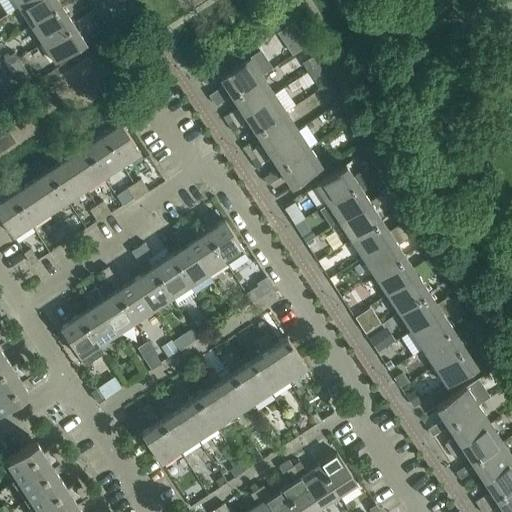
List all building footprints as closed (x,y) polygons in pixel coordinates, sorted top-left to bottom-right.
[(28,0),(19,6),(31,24),(61,5),(58,0),(28,0)] [(61,5),(31,24),(43,43),(73,23),(61,5)] [(293,22),(278,32),(293,55),(308,45),(293,22)] [(73,23),(43,43),(55,61),(85,42),(73,23)] [(3,59),(7,66),(18,59),(14,52),(3,59)] [(219,76),(232,95),(262,75),(250,56),(219,76)] [(313,58),(303,64),(307,70),(317,64),(313,58)] [(18,59),(7,66),(12,72),(23,65),(18,59)] [(319,64),(308,71),(313,78),(323,72),(319,64)] [(262,75),(232,95),(239,106),(228,113),(233,120),(274,93),(262,75)] [(331,82),(324,87),(335,104),(342,100),(331,82)] [(216,105),(227,98),(222,91),(211,99),(216,105)] [(274,93),(233,120),(237,127),(248,120),(255,131),(286,111),(274,93)] [(286,111),(255,131),(263,142),(252,149),(256,156),(297,129),(286,111)] [(348,114),(339,120),(345,129),(355,123),(348,114)] [(120,122),(102,134),(121,164),(140,152),(120,122)] [(297,129),(256,156),(261,163),(272,156),(279,167),(309,147),(297,129)] [(102,134),(84,146),(103,176),(121,164),(102,134)] [(84,146),(65,158),(85,188),(103,176),(84,146)] [(309,147),(279,167),(291,186),(321,166),(309,147)] [(65,158),(47,169),(67,200),(85,188),(65,158)] [(315,184),(328,203),(358,183),(363,180),(374,173),(369,166),(353,176),(345,164),(315,184)] [(47,169),(29,181),(49,211),(67,200),(47,169)] [(278,177),(274,170),(263,177),(267,184),(278,177)] [(374,173),(363,180),(367,187),(378,179),(374,173)] [(141,179),(134,183),(141,194),(148,190),(141,179)] [(29,181),(11,193),(31,223),(49,211),(29,181)] [(141,194),(134,183),(127,187),(134,198),(141,194)] [(328,203),(319,208),(331,226),(339,221),(370,201),(358,183),(328,203)] [(31,223),(11,193),(0,200),(0,216),(12,236),(31,223)] [(381,194),(370,201),(339,221),(351,239),(381,219),(374,208),(385,201),(381,194)] [(103,200),(96,205),(104,216),(110,211),(103,200)] [(104,216),(96,205),(90,209),(97,220),(104,216)] [(224,218),(205,231),(225,261),(244,249),(224,218)] [(381,219),(351,239),(363,257),(404,230),(400,223),(389,231),(381,219)] [(67,224),(60,229),(67,240),(74,235),(67,224)] [(187,227),(180,232),(207,273),(225,261),(205,231),(194,238),(187,227)] [(67,240),(60,229),(53,233),(61,244),(67,240)] [(310,230),(301,236),(305,242),(315,236),(310,230)] [(404,230),(363,257),(375,276),(405,256),(398,244),(409,237),(404,230)] [(181,247),(169,254),(189,285),(207,273),(180,232),(173,236),(181,247)] [(144,242),(138,247),(145,258),(152,253),(144,242)] [(145,258),(138,247),(131,251),(138,262),(145,258)] [(23,253),(31,264),(37,259),(30,248),(23,253)] [(169,254),(151,266),(171,297),(189,285),(169,254)] [(405,256),(375,276),(387,294),(428,267),(424,260),(413,267),(405,256)] [(101,270),(109,281),(115,277),(108,266),(101,270)] [(151,266),(133,278),(152,309),(171,297),(151,266)] [(428,267),(387,294),(399,312),(429,292),(422,281),(433,273),(428,267)] [(133,278),(115,290),(134,320),(152,309),(133,278)] [(256,283),(264,294),(270,289),(263,278),(256,283)] [(96,287),(89,291),(116,332),(134,320),(115,290),(103,298),(96,287)] [(90,307),(78,314),(98,344),(116,332),(89,291),(83,296),(90,307)] [(429,292),(399,312),(411,330),(452,303),(447,296),(436,303),(429,292)] [(452,303),(411,330),(422,348),(453,328),(445,317),(456,310),(452,303)] [(98,344),(78,314),(60,326),(85,365),(104,353),(98,344)] [(453,328),(422,348),(434,366),(465,346),(453,328)] [(4,329),(0,331),(0,357),(5,354),(0,346),(0,342),(9,337),(4,329)] [(465,337),(469,343),(480,336),(476,329),(465,337)] [(380,330),(368,338),(377,352),(389,344),(380,330)] [(267,333),(261,337),(288,379),(306,366),(286,336),(274,344),(267,333)] [(485,343),(480,336),(469,343),(465,346),(434,366),(447,385),(477,365),(472,357),(477,353),(474,350),(485,343)] [(261,353),(250,360),(270,390),(288,379),(261,337),(254,342),(261,353)] [(171,340),(161,347),(167,357),(178,350),(171,340)] [(228,352),(221,356),(228,367),(235,363),(228,352)] [(5,354),(0,357),(0,383),(28,365),(22,357),(11,364),(5,354)] [(250,360),(232,372),(251,402),(270,390),(250,360)] [(28,365),(0,383),(0,410),(29,391),(22,380),(33,373),(28,365)] [(213,369),(206,373),(233,414),(251,402),(232,372),(220,380),(213,369)] [(207,388),(195,396),(215,426),(233,414),(206,373),(200,377),(207,388)] [(402,373),(394,378),(401,388),(409,383),(402,373)] [(436,406),(448,425),(478,405),(487,398),(475,380),(436,406)] [(97,387),(91,392),(98,403),(105,398),(97,387)] [(415,390),(406,396),(413,407),(422,401),(415,390)] [(177,392),(170,397),(197,438),(215,426),(195,396),(184,403),(177,392)] [(171,412),(159,419),(179,450),(197,438),(170,397),(164,401),(171,412)] [(156,415),(149,404),(142,408),(150,419),(156,415)] [(478,405),(448,425),(456,436),(445,444),(449,450),(490,423),(478,405)] [(179,450),(159,419),(141,432),(160,462),(179,450)] [(432,435),(443,428),(439,421),(428,429),(432,435)] [(490,423),(449,450),(453,457),(464,450),(472,461),(502,441),(490,423)] [(1,463),(13,482),(59,451),(54,443),(43,451),(36,440),(1,463)] [(511,456),(502,441),(472,461),(484,479),(511,460),(511,456)] [(59,451),(13,482),(25,500),(60,477),(54,467),(65,460),(59,451)] [(337,452),(318,464),(338,494),(356,482),(337,452)] [(281,465),(278,467),(282,472),(286,470),(293,465),(289,460),(281,465)] [(511,460),(484,479),(495,497),(511,486),(511,460)] [(299,461),(293,465),(320,506),(338,494),(318,464),(306,472),(299,461)] [(467,464),(466,465),(456,471),(460,478),(471,471),(467,464)] [(293,480),(282,488),(297,511),(310,511),(320,506),(293,465),(286,470),(293,480)] [(60,477),(25,500),(32,511),(46,511),(83,488),(78,480),(67,487),(60,477)] [(263,484),(256,489),(271,511),(297,511),(282,488),(270,495),(263,484)] [(511,511),(511,486),(495,497),(505,511),(511,511)] [(83,488),(46,511),(83,511),(77,503),(88,496),(83,488)] [(257,504),(246,511),(245,511),(271,511),(256,489),(250,493),(257,504)] [(475,501),(479,508),(490,500),(486,494),(475,501)] [(490,500),(479,508),(482,511),(487,511),(495,507),(490,500)] [(229,511),(224,503),(217,507),(220,511),(245,511),(246,511),(245,511),(229,511)]
